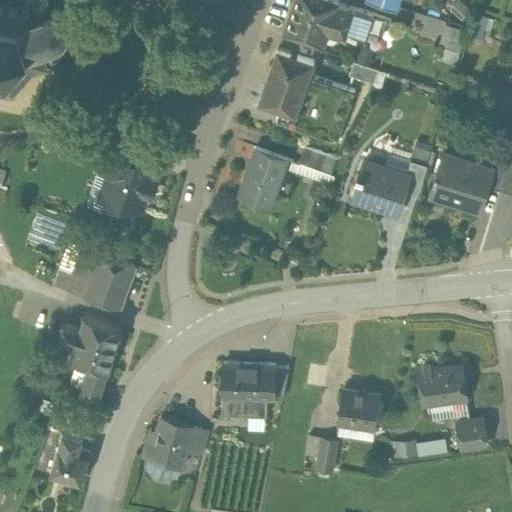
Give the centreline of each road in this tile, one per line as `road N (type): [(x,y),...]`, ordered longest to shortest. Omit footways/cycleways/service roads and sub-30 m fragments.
road 1 (residential): [(200,333),(182,301),(178,250),(258,0)]
road 2 (tertiary): [(200,333),(254,310),(318,300),(511,285)]
road 3 (tertiary): [(99,511),(134,411),(164,365),(200,333)]
road 4 (unknown): [(182,301),(141,316),(0,259)]
